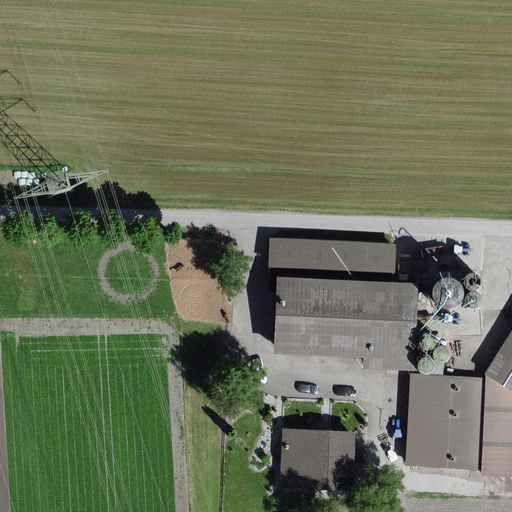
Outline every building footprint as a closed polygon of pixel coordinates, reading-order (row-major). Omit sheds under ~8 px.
[(396,246),(272,241),(271,269),(395,273),(396,246)] [(474,291),(477,292),(480,291),(482,290),(484,287),(485,285),(485,282),(484,279),(482,277),(480,276),(478,275),(475,275),(472,276),(470,278),(469,280),(468,283),(468,286),(470,288),(472,290),(474,291)] [(419,285),(280,279),(277,355),(366,359),(366,370),(415,372),(419,285)] [(435,299),(437,304),(441,308),(446,310),(452,310),(457,308),(461,305),(464,301),(465,296),(465,291),(463,286),(460,283),(456,280),(451,279),(446,279),(442,281),(438,284),(435,288),(434,294),(435,299)] [(474,311),(477,311),(480,311),(482,309),(484,307),(485,304),(485,301),(484,299),(483,297),(480,295),(478,294),(475,294),(472,295),(470,297),(469,300),(468,302),(468,305),(470,308),(472,310),(474,311)] [(511,332),(485,374),(511,391),(511,332)] [(423,347),(424,349),(427,351),(430,352),(433,352),(436,352),(438,350),(440,347),(441,344),(441,341),(440,338),(438,336),(435,334),(432,334),(429,334),(426,336),(424,338),(422,341),(422,344),(423,347)] [(437,361),(439,363),(441,365),(444,366),(447,367),(450,366),(452,364),(454,362),(455,359),(455,355),(454,353),(452,350),(449,349),(446,348),(443,348),(440,350),(438,352),(437,355),(436,358),(437,361)] [(419,369),(420,372),(423,374),(426,375),(429,375),(432,374),(434,373),(436,370),(437,367),(437,364),(436,361),(434,359),(431,357),(428,357),(425,357),(422,358),(420,361),(419,363),(418,366),(419,369)] [(511,391),(485,374),(488,381),(482,469),(482,476),(511,478),(511,391)] [(488,381),(412,376),(407,465),(482,469),(488,381)] [(355,434),(283,431),(281,489),(353,492),(355,434)]
